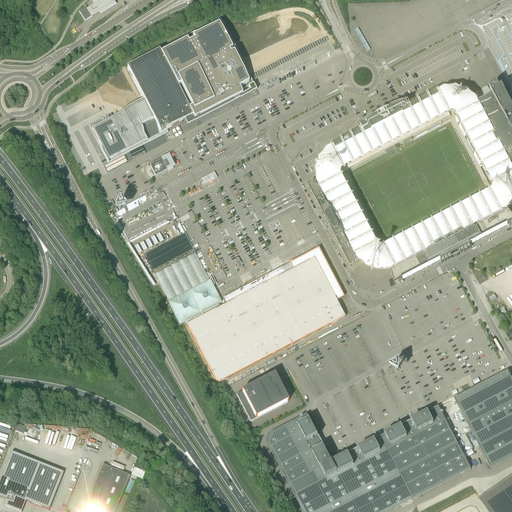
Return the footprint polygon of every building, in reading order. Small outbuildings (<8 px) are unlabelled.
[(94,5),(89,8),(93,16),(98,13),(100,15),(116,5),(112,0),(92,0),(91,1),(94,5)] [(92,16),(88,10),(85,11),(84,8),(79,12),(85,21),(92,16)] [(144,102),(92,129),(109,161),(148,141),(141,128),(154,121),(156,126),(160,134),(162,133),(164,132),(192,117),(194,121),(213,111),(242,96),(241,92),(248,88),(250,92),(253,90),(255,89),(248,76),(220,22),(159,53),(127,70),(144,102)] [(384,269),(386,268),(387,268),(388,268),(389,268),(390,268),(396,290),(511,229),(511,218),(504,208),(505,207),(506,206),(507,205),(508,204),(508,203),(509,202),(510,201),(511,200),(511,199),(511,198),(511,197),(511,109),(509,105),(510,104),(509,103),(508,103),(504,95),(505,95),(504,93),(503,91),(502,89),(500,90),(497,85),(490,91),(492,95),(473,105),(465,98),(455,95),(446,96),(441,98),(437,92),(410,106),(409,103),(390,109),(383,113),(375,118),(359,129),(360,132),(333,147),(336,153),(331,156),(325,163),(322,173),(323,183),(320,183),(320,184),(318,185),(318,184),(315,185),(316,185),(314,186),(313,185),(311,186),(311,187),(310,189),(309,188),(310,191),(311,190),(312,193),(311,193),(313,195),(314,198),(315,200),(316,200),(317,202),(316,203),(318,205),(319,207),(319,208),(320,210),(321,209),(322,212),(321,212),(322,213),(322,215),(323,214),(324,217),(325,219),(327,222),(326,222),(327,224),(327,223),(328,224),(332,231),(331,231),(332,232),(332,234),(333,234),(334,236),(335,239),(335,238),(337,241),(336,241),(337,243),(337,242),(338,243),(339,246),(340,248),(341,248),(342,250),(341,251),(343,253),(344,255),(345,258),(346,257),(347,260),(346,260),(348,262),(349,265),(350,267),(351,267),(350,266),(353,266),(353,267),(355,265),(356,263),(357,264),(359,262),(358,262),(360,261),(363,259),(370,265),(371,266),(372,267),(373,267),(374,267),(376,268),(377,268),(378,268),(379,269),(381,269),(383,269),(384,269)] [(150,167),(155,177),(173,168),(167,157),(150,167)] [(195,254),(155,275),(159,284),(169,303),(168,304),(179,324),(184,321),(217,384),(270,357),(329,326),(321,310),(343,298),(334,282),(336,282),(319,249),(290,264),(293,270),(285,274),(271,281),(269,276),(264,279),(242,291),(242,290),(237,293),(240,297),(220,308),(218,304),(220,303),(210,282),(209,280),(202,267),(195,254)] [(238,259),(234,261),(239,270),(243,268),(238,259)] [(450,285),(452,289),(461,285),(459,280),(450,285)] [(491,469),(511,457),(511,379),(508,371),(454,399),(491,469)] [(251,422),(284,405),(288,403),(274,376),(237,395),(251,422)] [(380,438),(412,500),(471,469),(439,407),(380,438)] [(292,490),(295,496),(354,466),(348,455),(332,463),(307,415),(270,435),(267,443),(292,490)] [(18,425),(15,432),(23,435),(26,428),(18,425)] [(389,511),(412,500),(380,438),(348,455),(354,466),(295,496),(303,511),(389,511)] [(0,497),(6,500),(4,506),(19,511),(21,511),(26,502),(49,511),(64,473),(11,453),(0,481),(0,497)] [(115,511),(130,476),(103,465),(86,504),(88,505),(84,511),(115,511)] [(145,472),(140,470),(139,470),(134,468),(131,474),(136,476),(143,479),(144,475),(145,473),(145,472)]
